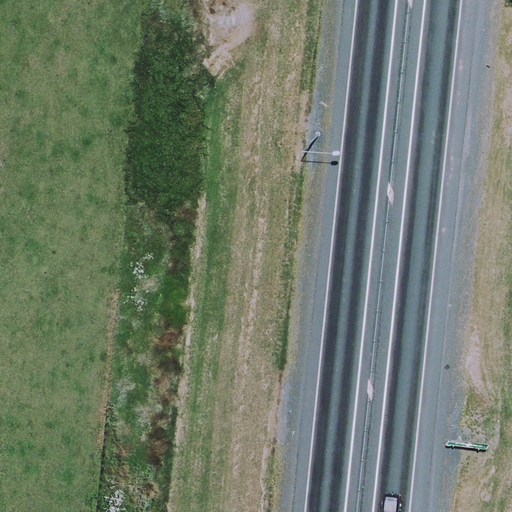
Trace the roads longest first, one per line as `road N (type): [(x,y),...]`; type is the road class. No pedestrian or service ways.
road 1 (primary): [(326,511),(378,0)]
road 2 (primary): [(457,0),(407,511)]
